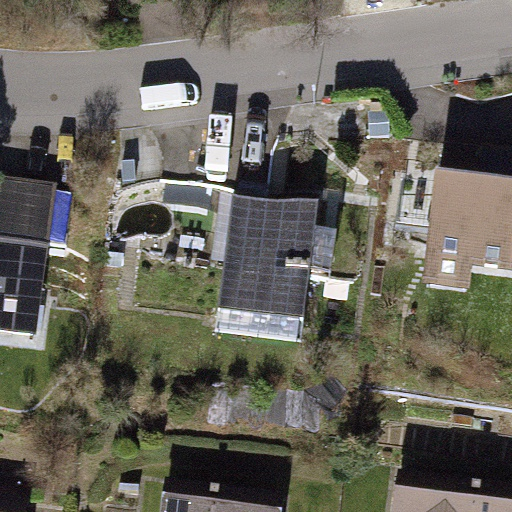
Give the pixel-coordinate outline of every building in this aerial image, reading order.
[(473,281),(511,285),(511,160),(443,152),(426,296),(471,301),(473,281)] [(0,345),(38,351),(58,193),(0,185),(0,345)] [(218,340),(304,351),(321,221),(234,210),(218,340)] [(511,511),(511,491),(401,478),(396,511),(511,511)] [(0,511),(32,511),(35,486),(0,481),(0,511)] [(164,511),(284,511),(286,503),(167,489),(164,511)]
